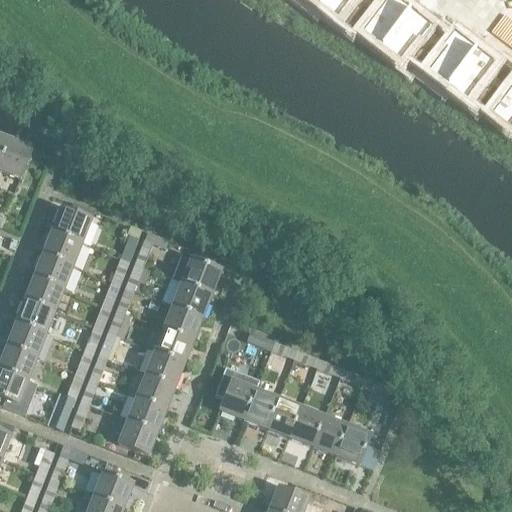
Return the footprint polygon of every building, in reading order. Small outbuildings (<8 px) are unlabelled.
[(297,0),(314,13),(317,9),(324,0),(297,0)] [(324,0),(317,9),(347,32),(361,13),(351,5),(354,0),(324,0)] [(361,13),(347,32),(377,56),(380,52),(409,15),(390,0),(376,18),(364,9),(361,13)] [(409,15),(380,52),(410,75),(413,72),(425,56),(414,48),(428,30),(409,15)] [(425,56),(413,72),(443,95),(475,54),(456,39),(442,57),(431,49),(425,56)] [(475,54),(443,95),(473,118),(476,114),(491,95),(480,87),(494,69),(475,54)] [(491,95),(476,114),(507,137),(511,131),(511,91),(505,100),(494,92),(491,95)] [(0,168),(10,144),(0,139),(0,168)] [(10,144),(0,168),(0,174),(22,183),(34,153),(10,144)] [(51,236),(81,247),(91,224),(61,212),(51,236)] [(42,259),(72,270),(81,247),(51,236),(42,259)] [(119,262),(128,265),(137,242),(128,238),(119,262)] [(7,251),(14,253),(17,244),(11,241),(7,251)] [(151,247),(143,244),(134,267),(142,270),(151,247)] [(181,258),(172,282),(181,286),(212,298),(221,274),(181,258)] [(34,281),(64,293),(72,270),(42,259),(34,281)] [(128,265),(119,262),(110,285),(119,288),(128,265)] [(124,291),(133,294),(142,270),(134,267),(124,291)] [(25,304),(55,316),(64,293),(34,281),(25,304)] [(119,288),(110,285),(101,307),(110,311),(119,288)] [(181,286),(172,310),(203,321),(212,298),(181,286)] [(116,312),(125,315),(133,294),(124,291),(116,312)] [(16,328),(46,339),(55,316),(25,304),(16,328)] [(110,311),(101,307),(92,330),(101,334),(110,311)] [(194,343),(203,321),(172,310),(164,331),(194,343)] [(107,336),(116,339),(125,315),(116,312),(107,336)] [(46,339),(16,328),(7,350),(37,362),(46,339)] [(101,334),(92,330),(83,354),(92,357),(101,334)] [(185,366),(194,343),(164,331),(155,354),(185,366)] [(98,359),(107,362),(116,339),(107,336),(98,359)] [(246,345),(271,354),(274,345),(249,336),(246,345)] [(292,363),(296,354),(274,345),(271,354),(292,363)] [(0,368),(0,374),(28,385),(37,362),(7,350),(0,368)] [(92,357),(83,354),(74,376),(83,380),(92,357)] [(155,354),(146,377),(176,389),(185,366),(155,354)] [(315,372),(319,363),(296,354),(292,363),(315,372)] [(89,381),(98,385),(107,362),(98,359),(89,381)] [(338,381),(342,372),(319,363),(315,372),(338,381)] [(342,372),(338,381),(363,391),(367,382),(342,372)] [(28,385),(0,374),(0,402),(19,409),(28,385)] [(83,380),(74,376),(65,400),(74,403),(83,380)] [(146,377),(137,400),(167,412),(176,389),(146,377)] [(80,404),(89,408),(98,385),(89,381),(80,404)] [(385,399),(389,390),(367,382),(363,391),(385,399)] [(221,415),(243,424),(255,394),(233,385),(221,415)] [(243,424),(267,433),(279,403),(255,394),(243,424)] [(74,403),(65,400),(56,424),(65,427),(74,403)] [(158,435),(167,412),(137,400),(128,423),(158,435)] [(267,433),(290,442),(301,412),(279,403),(267,433)] [(89,408),(80,404),(70,429),(79,432),(89,408)] [(290,442),(313,451),(325,421),(301,412),(290,442)] [(313,451),(336,460),(348,430),(325,421),(313,451)] [(158,435),(128,423),(118,448),(149,460),(158,435)] [(371,439),(348,430),(336,460),(359,469),(371,439)] [(0,463),(2,464),(11,442),(0,437),(0,463)] [(34,478),(43,482),(53,456),(44,453),(34,478)] [(49,483),(58,487),(67,462),(59,458),(49,483)] [(134,495),(144,499),(151,480),(131,473),(128,482),(138,485),(134,495)] [(93,500),(122,511),(124,511),(133,489),(102,477),(93,500)] [(43,482),(34,478),(26,500),(35,503),(43,482)] [(40,507),(48,510),(58,487),(49,483),(40,507)] [(270,511),(304,511),(308,503),(278,491),(270,511)] [(21,511),(31,511),(35,503),(26,500),(21,511)] [(88,511),(122,511),(93,500),(88,511)]
